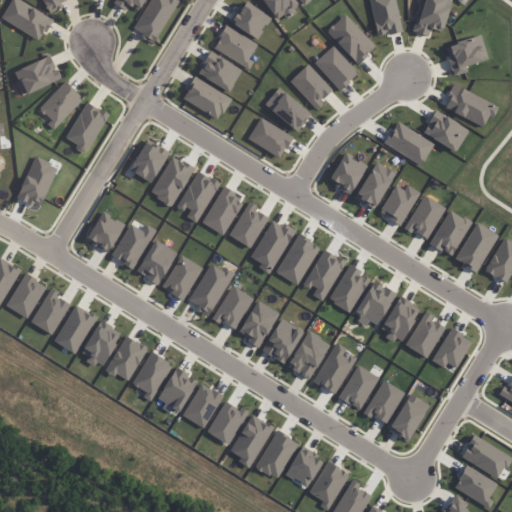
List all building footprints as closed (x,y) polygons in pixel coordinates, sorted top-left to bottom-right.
[(52,18),(16,0),(10,0),(1,20),(41,41),(52,18)] [(41,0),(47,12),(70,0),(41,0)] [(114,0),(113,3),(125,11),(129,5),(138,11),(144,0),(114,0)] [(148,0),(133,32),(156,43),(176,0),(148,0)] [(261,0),(277,20),(284,15),(285,17),(299,7),(294,0),(261,0)] [(369,0),(376,36),(387,34),(387,35),(401,33),(394,0),(369,0)] [(423,0),(413,33),(428,37),(430,29),(442,33),(452,0),(451,0),(423,0)] [(271,18),(243,1),(230,23),(258,40),(271,18)] [(375,47),(344,14),(326,32),(357,64),(375,47)] [(257,44),(226,26),(213,48),(249,69),(253,62),(248,59),(257,44)] [(488,59),(479,35),(444,48),(454,76),(467,72),(466,67),(488,59)] [(358,74),(332,46),(314,64),(340,91),(358,74)] [(198,77),(231,91),(241,67),(207,53),(198,77)] [(60,79),(50,56),(14,72),(24,95),(60,79)] [(314,109),(333,91),(308,64),(289,82),(314,109)] [(182,99),(218,121),(231,99),(195,77),(182,99)] [(49,119),(45,123),(53,130),(83,99),(65,82),(38,109),(49,119)] [(498,107),(453,85),(448,95),(451,96),(444,109),(482,127),(488,117),(492,119),(498,107)] [(296,132),(311,115),(279,88),(264,105),(296,132)] [(108,115),(86,102),(65,138),(77,145),(75,149),(86,155),(108,115)] [(468,129),(434,111),(422,134),(457,152),(468,129)] [(293,137),(260,118),(247,139),(280,159),(293,137)] [(434,145),(397,122),(384,143),(420,166),(434,145)] [(168,150),(144,140),(130,173),(154,183),(168,150)] [(366,166),(344,153),(328,181),(350,194),(366,166)] [(193,169),(171,156),(149,194),(171,207),(193,169)] [(34,157),(17,198),(41,208),(58,167),(34,157)] [(354,199),(374,210),(395,173),(375,162),(354,199)] [(219,184),(197,171),(176,207),(186,213),(184,216),(196,223),(219,184)] [(418,192),(406,186),(404,190),(394,185),(379,214),(401,225),(418,192)] [(223,236),(243,201),(222,188),(201,223),(223,236)] [(404,227),(426,240),(445,209),(424,195),(404,227)] [(228,236),(250,249),(268,218),(254,210),(256,207),(249,202),(228,236)] [(451,257),(471,223),(449,210),(429,244),(451,257)] [(124,225),(102,212),(86,240),(108,253),(124,225)] [(270,274),(294,231),(272,219),(250,258),(261,264),(258,268),(270,274)] [(497,235),(475,223),(454,260),(476,272),(497,235)] [(146,225),(142,231),(129,224),(111,257),(133,269),(155,230),(146,225)] [(275,272),(296,285),(320,248),(299,234),(275,272)] [(506,284),(511,273),(511,241),(503,237),(484,271),(506,284)] [(176,252),(153,240),(136,273),(159,285),(176,252)] [(345,262),(323,249),(303,285),(314,291),(312,295),(322,301),(345,262)] [(201,266),(178,256),(162,290),(185,301),(201,266)] [(0,304),(20,270),(0,258),(0,304)] [(209,315),(234,273),(222,266),(220,270),(210,264),(187,302),(209,315)] [(349,313),(370,279),(349,265),(328,300),(349,313)] [(46,286),(24,274),(6,307),(28,319),(46,286)] [(376,326),(396,295),(374,281),(355,312),(376,326)] [(253,299),(231,286),(212,318),(234,331),(253,299)] [(69,304),(56,298),(58,293),(48,288),(31,324),(54,335),(69,304)] [(401,344),(419,309),(397,298),(381,330),(387,333),(385,336),(401,344)] [(259,347),(279,313),(257,301),(237,334),(259,347)] [(76,354),(96,317),(74,305),(54,342),(76,354)] [(444,327),(430,320),(433,316),(424,312),(405,347),(427,359),(444,327)] [(261,351),(283,364),(302,332),(281,319),(261,351)] [(80,356),(102,368),(121,332),(99,320),(80,356)] [(472,341),(450,329),(431,361),(443,368),(446,363),(455,369),(472,341)] [(288,369),(311,380),(328,342),(305,332),(288,369)] [(146,347),(123,337),(107,372),(130,382),(146,347)] [(146,391),(143,398),(153,402),(171,362),(148,352),(133,386),(146,391)] [(378,378),(356,365),(338,399),(360,411),(378,378)] [(182,412),(196,379),(173,368),(158,401),(182,412)] [(500,398),(511,403),(511,376),(510,375),(500,398)] [(404,393),(382,380),(363,412),(385,425),(404,393)] [(221,394),(198,384),(183,419),(206,428),(221,394)] [(410,441),(427,404),(406,394),(390,432),(410,441)] [(247,414),(225,400),(206,432),(228,446),(247,414)] [(250,469),(272,427),(251,415),(230,452),(240,457),(238,462),(250,469)] [(277,480),(298,444),(276,431),(255,467),(277,480)] [(511,457),(473,436),(460,458),(498,480),(511,457)] [(321,459),(298,449),(285,477),(308,488),(321,459)] [(323,502),(319,507),(327,511),(349,475),(327,462),(308,493),(323,502)] [(493,501),(488,498),(497,484),(466,466),(453,488),(488,509),(493,501)] [(350,482),(332,511),(361,511),(372,495),(350,482)] [(445,511),(467,511),(464,509),(468,504),(457,496),(445,511)]
